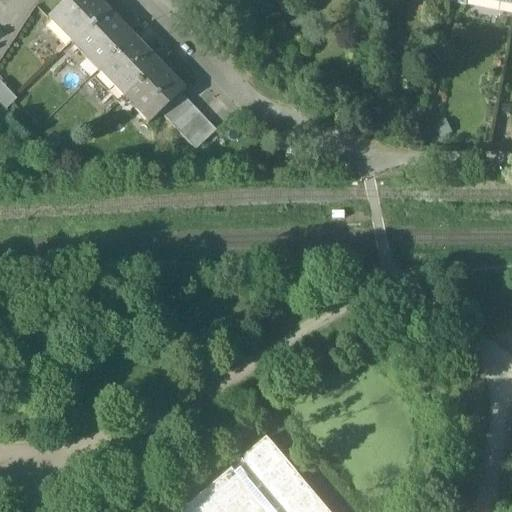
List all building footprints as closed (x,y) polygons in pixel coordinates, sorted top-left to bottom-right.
[(91,0),(67,0),(46,20),(72,47),(106,15),(91,0)] [(453,0),(452,7),(466,9),(467,0),(453,0)] [(106,15),(72,47),(97,73),(131,41),(106,15)] [(156,67),(131,41),(97,73),(122,99),(125,96),(156,67)] [(156,67),(125,96),(134,106),(131,109),(147,126),(158,115),(178,96),(181,93),(156,67)] [(16,101),(0,85),(0,105),(5,111),(16,101)] [(178,96),(158,115),(169,127),(189,107),(178,96)] [(189,107),(169,127),(178,135),(198,116),(189,107)] [(198,116),(178,135),(186,144),(206,124),(198,116)] [(215,133),(206,124),(186,144),(194,153),(215,133)] [(330,511),(267,439),(180,511),(330,511)]
